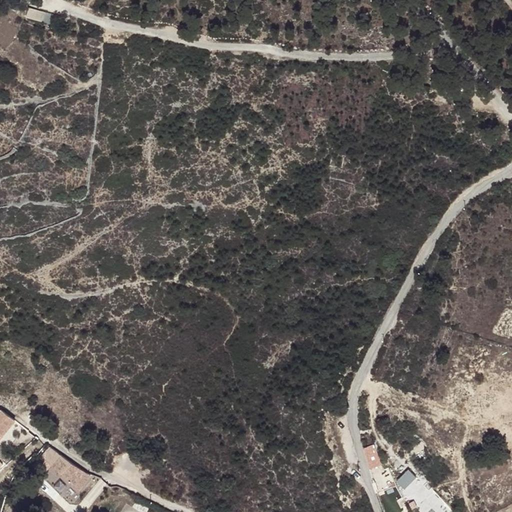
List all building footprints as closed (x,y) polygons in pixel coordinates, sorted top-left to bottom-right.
[(43,20),(45,11),(30,7),(28,16),(43,20)] [(0,432),(12,418),(0,408),(0,432)] [(371,468),(383,464),(376,443),(363,447),(371,468)] [(69,462),(59,454),(49,463),(74,489),(87,475),(81,471),(69,462)] [(404,487),(417,476),(409,468),(397,479),(404,487)]
